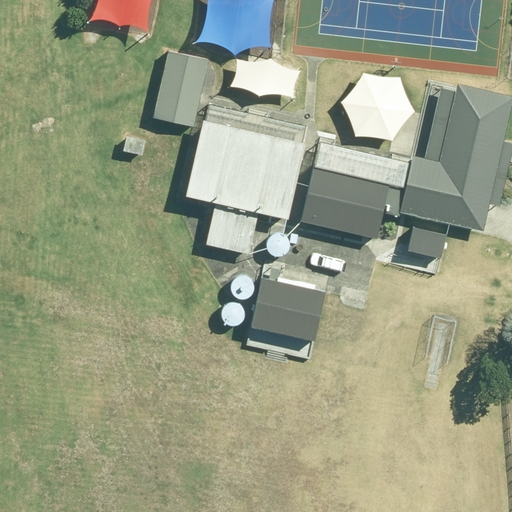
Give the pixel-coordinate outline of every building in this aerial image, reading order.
[(226,58),(175,47),(160,114),(211,125),(226,58)] [(297,80),(240,66),(232,96),(289,110),(297,80)] [(408,75),(367,73),(352,102),(365,133),(403,135),(421,106),(408,75)] [(454,173),(421,166),(409,215),(503,237),(511,200),(511,91),(474,83),(454,173)] [(222,125),(203,197),(299,222),(318,150),(222,125)] [(405,189),(333,169),(317,226),(389,246),(405,189)] [(289,238),(267,234),(264,259),(286,262),(289,238)] [(227,297),(249,305),(258,278),(236,270),(227,297)] [(334,290),(267,275),(256,321),(324,337),(322,349),(385,363),(395,316),(331,302),(334,290)] [(249,305),(227,297),(217,326),(239,333),(249,305)]
